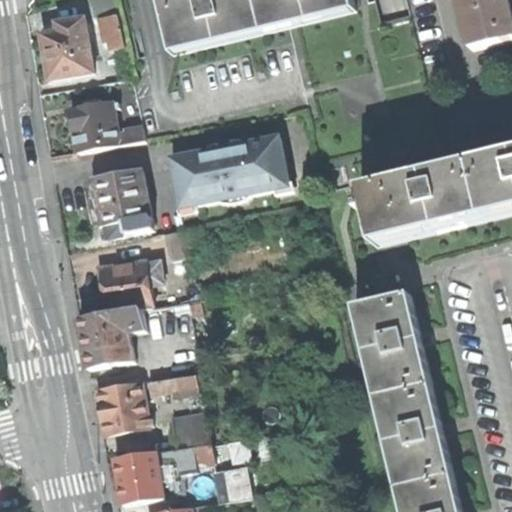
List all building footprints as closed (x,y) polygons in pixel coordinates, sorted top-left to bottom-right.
[(101,21),(120,17),(116,0),(90,0),(95,22),(101,21)] [(174,0),(163,3),(175,53),(267,30),(259,0),(174,0)] [(259,0),(267,30),(357,8),(355,0),(259,0)] [(462,0),(475,51),(511,43),(511,11),(509,0),(462,0)] [(357,8),(267,30),(268,36),(359,14),(357,8)] [(124,33),(120,17),(101,21),(104,37),(124,33)] [(48,60),(52,84),(97,76),(88,23),(60,28),(62,35),(49,37),(44,38),(48,60)] [(48,30),(49,37),(62,35),(60,28),(48,30)] [(268,36),(267,30),(175,53),(177,59),(268,36)] [(106,46),(115,44),(117,53),(127,51),(124,33),(104,37),(106,46)] [(86,105),(88,112),(103,109),(102,102),(86,105)] [(77,136),(80,156),(122,149),(115,112),(114,108),(103,109),(88,112),(73,115),(77,136)] [(127,134),(130,148),(148,144),(145,131),(127,134)] [(178,186),(183,212),(292,192),(282,140),(173,161),(178,186)] [(373,215),(380,243),(511,211),(511,159),(434,178),(368,194),(370,203),(373,215)] [(109,230),(111,241),(155,233),(144,173),(94,182),(98,208),(103,232),(109,230)] [(367,217),(373,215),(370,203),(364,205),(367,217)] [(107,297),(111,319),(129,316),(145,313),(157,311),(154,289),(166,287),(162,265),(150,267),(150,265),(118,270),(117,267),(100,270),(103,287),(105,287),(107,297)] [(385,401),(429,390),(427,379),(433,378),(423,335),(414,297),(363,309),(385,401)] [(133,337),(149,335),(145,313),(129,316),(133,337)] [(133,337),(129,316),(111,319),(82,324),(86,347),(91,373),(137,365),(133,337)] [(198,378),(172,382),(174,393),(175,399),(201,395),(198,378)] [(429,390),(436,389),(433,378),(427,379),(429,390)] [(174,393),(172,382),(150,386),(152,397),(174,393)] [(106,423),(109,438),(150,431),(150,430),(149,424),(143,387),(101,393),(105,415),(106,423)] [(436,389),(429,390),(431,401),(438,399),(436,389)] [(431,401),(429,390),(385,401),(407,491),(451,481),(449,470),(455,469),(446,428),(438,399),(431,401)] [(176,439),(179,453),(201,450),(212,448),(207,418),(174,424),(176,439)] [(117,453),(119,464),(159,457),(169,455),(179,453),(176,439),(154,443),(155,446),(117,453)] [(201,450),(204,464),(215,462),(212,448),(201,450)] [(179,453),(169,455),(171,469),(198,465),(204,464),(201,450),(179,453)] [(198,465),(171,469),(169,455),(159,457),(163,484),(176,482),(174,475),(198,471),(198,465)] [(123,485),(126,508),(166,501),(163,484),(159,457),(119,464),(123,485)] [(451,481),(458,479),(455,469),(449,470),(451,481)] [(223,507),(239,505),(254,502),(249,472),(218,477),(223,507)] [(454,492),(461,491),(458,479),(451,481),(454,492)] [(454,492),(451,481),(407,491),(411,511),(465,511),(461,491),(454,492)]
